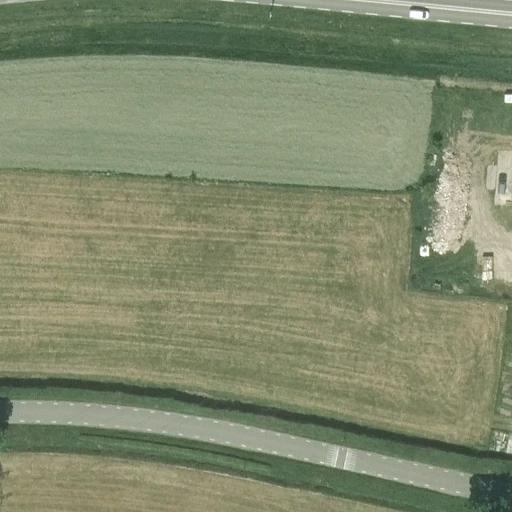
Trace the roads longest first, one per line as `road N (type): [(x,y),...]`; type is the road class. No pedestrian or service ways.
road 1 (unclassified): [(511,497),(166,424),(0,410)]
road 2 (secondary): [(286,0),(511,22)]
